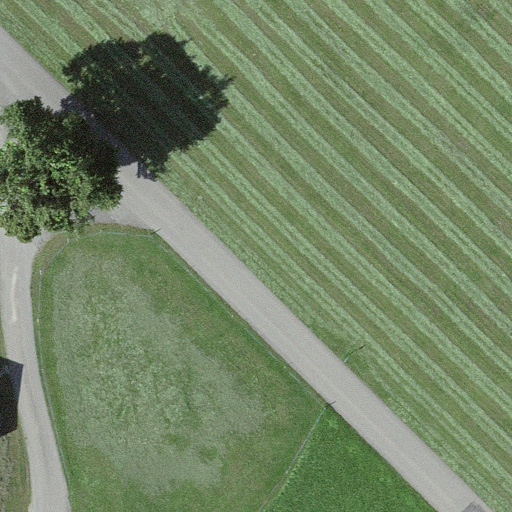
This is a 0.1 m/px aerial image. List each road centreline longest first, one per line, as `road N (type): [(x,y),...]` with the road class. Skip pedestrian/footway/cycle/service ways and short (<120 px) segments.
road 1 (tertiary): [(144,192),(466,511)]
road 2 (unclassified): [(18,217),(25,365),(51,511)]
road 3 (tertiary): [(10,58),(144,192)]
road 4 (unclassified): [(10,58),(18,217)]
road 5 (unclassified): [(18,217),(144,192)]
